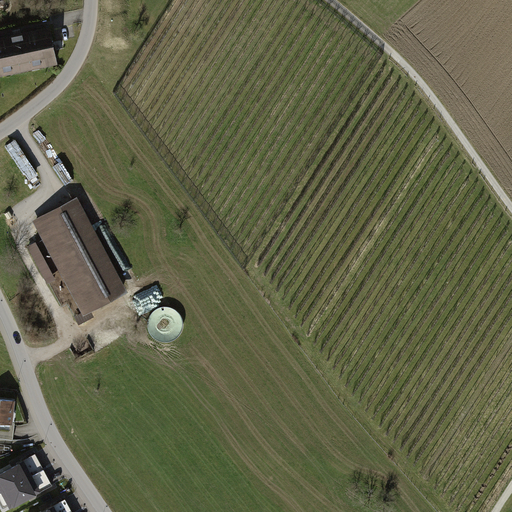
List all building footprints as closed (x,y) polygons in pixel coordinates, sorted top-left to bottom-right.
[(0,39),(0,70),(14,67),(15,70),(32,66),(31,64),(55,59),(49,29),(0,39)] [(86,315),(128,293),(78,199),(36,221),(86,315)] [(29,247),(50,284),(57,280),(37,243),(29,247)] [(172,341),(177,337),(181,333),(182,327),(182,321),(180,315),(176,311),(171,308),(165,307),(159,308),(154,311),(150,316),(148,321),(147,326),(149,331),(151,336),(156,340),(161,342),(166,342),(172,341)] [(0,424),(13,425),(16,402),(0,400),(0,424)] [(27,456),(0,470),(0,481),(12,504),(43,487),(27,456)] [(61,511),(56,502),(36,511),(61,511)]
